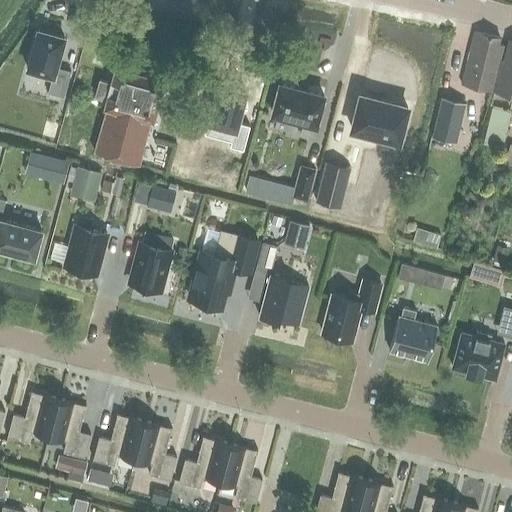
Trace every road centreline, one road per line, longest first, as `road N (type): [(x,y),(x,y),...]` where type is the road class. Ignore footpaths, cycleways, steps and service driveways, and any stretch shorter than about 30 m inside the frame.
road 1 (residential): [(291,413),(0,336)]
road 2 (residential): [(511,471),(291,413)]
